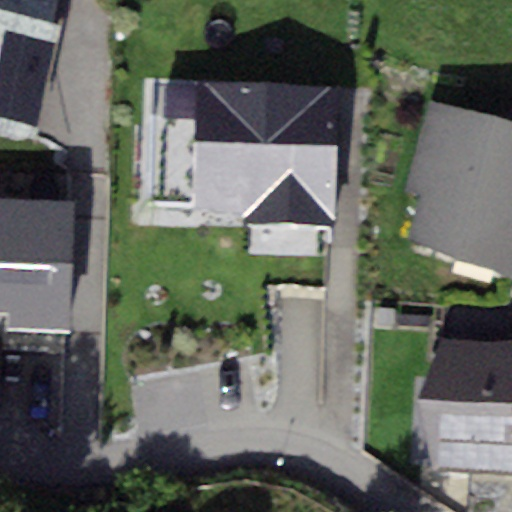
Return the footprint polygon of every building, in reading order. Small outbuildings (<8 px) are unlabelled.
[(0,11),(0,124),(35,132),(59,24),(0,11)] [(338,91),(193,85),(192,208),(244,225),(337,226),(338,91)] [(511,123),(437,102),(396,243),(511,276),(511,123)] [(73,200),(0,197),(0,314),(8,314),(8,328),(71,330),(73,200)] [(511,343),(441,340),(415,403),(432,472),(511,475),(511,343)]
